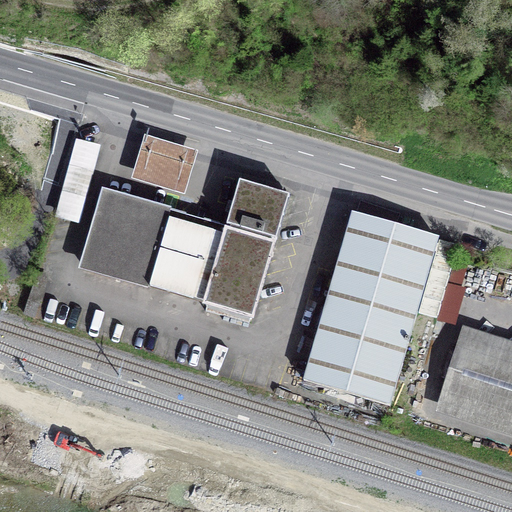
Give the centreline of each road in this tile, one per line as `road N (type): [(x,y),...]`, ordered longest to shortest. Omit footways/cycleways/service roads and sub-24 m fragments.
road 1 (secondary): [(511,216),(0,66)]
road 2 (track): [(382,511),(0,384)]
